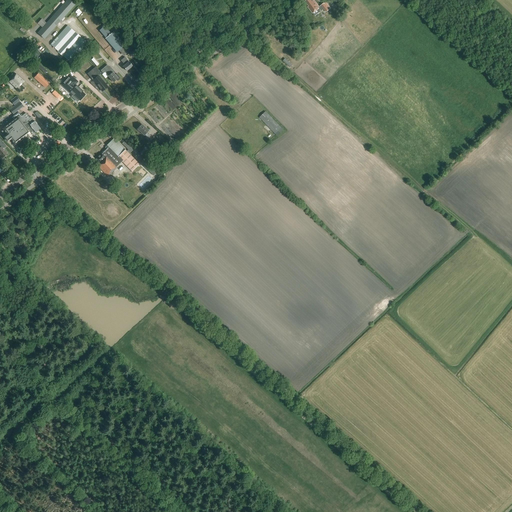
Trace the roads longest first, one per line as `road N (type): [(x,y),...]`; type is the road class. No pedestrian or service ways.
road 1 (unclassified): [(421,511),(31,172)]
road 2 (track): [(236,22),(511,267)]
road 3 (tertiary): [(31,172),(267,0)]
road 4 (track): [(57,398),(177,294)]
